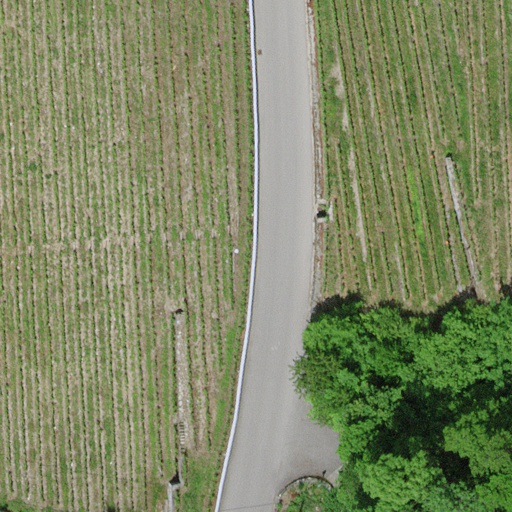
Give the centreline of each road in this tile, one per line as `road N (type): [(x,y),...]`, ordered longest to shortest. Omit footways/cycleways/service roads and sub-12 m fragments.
road 1 (unclassified): [(245,511),(285,263),(280,0)]
road 2 (track): [(266,416),(340,442),(355,480),(354,511)]
